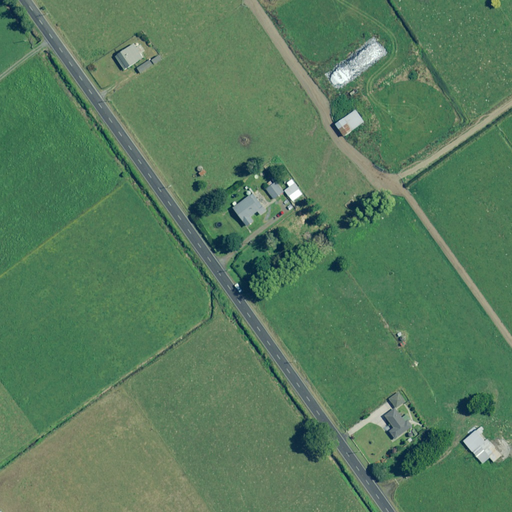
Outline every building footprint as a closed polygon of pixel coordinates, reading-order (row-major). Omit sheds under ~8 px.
[(142,58),(133,44),(115,57),(124,70),(142,58)] [(161,59),(158,55),(152,60),(155,64),(161,59)] [(153,65),(149,60),(137,68),(141,73),(153,65)] [(364,122),(355,110),(335,124),(344,136),(364,122)] [(199,172),(198,173),(201,177),(207,173),(204,169),(199,172)] [(297,190),(289,196),(292,201),(301,195),(297,190)] [(263,198),(259,192),(254,196),(252,194),(233,208),(247,227),(254,221),(251,217),(257,212),(260,216),(266,212),(258,201),(263,198)] [(405,402),(398,393),(389,399),(396,409),(405,402)] [(406,422),(395,408),(385,416),(394,428),(389,431),(395,439),(412,426),(408,420),(406,422)] [(484,431),(480,427),(463,441),(482,464),(490,457),(494,462),(501,456),(487,439),(485,441),(480,435),(484,431)]
